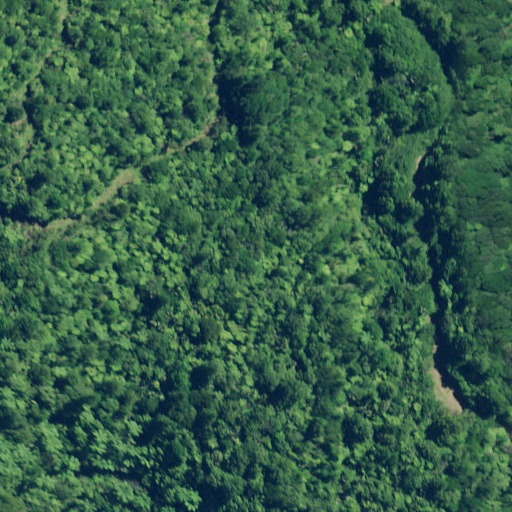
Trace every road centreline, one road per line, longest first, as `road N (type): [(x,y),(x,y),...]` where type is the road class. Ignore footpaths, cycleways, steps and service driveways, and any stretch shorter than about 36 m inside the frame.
road 1 (track): [(511,441),(481,440),(446,394),(409,231),(429,41),(385,0)]
road 2 (track): [(214,0),(210,37),(225,134),(128,165),(98,236),(0,241)]
